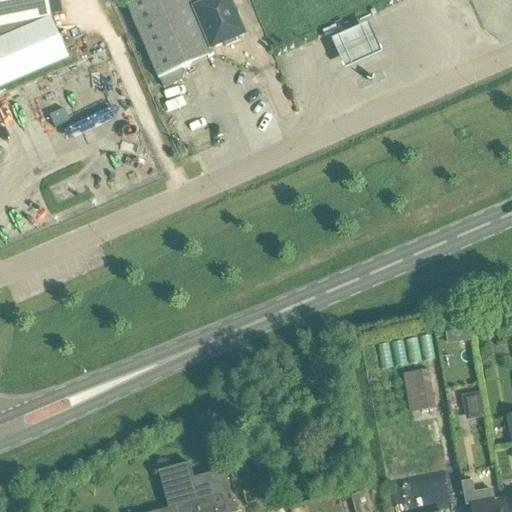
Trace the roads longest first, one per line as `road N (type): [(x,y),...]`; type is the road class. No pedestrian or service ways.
road 1 (unclassified): [(0,274),(511,57)]
road 2 (primary): [(183,355),(511,215)]
road 3 (primary): [(0,440),(144,383),(183,355)]
road 4 (primary): [(183,355),(136,365),(0,426)]
